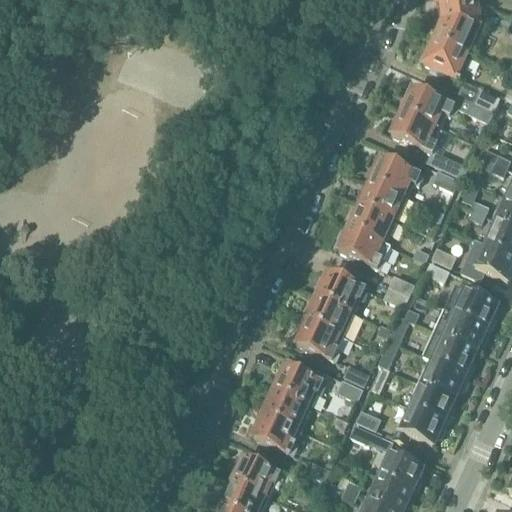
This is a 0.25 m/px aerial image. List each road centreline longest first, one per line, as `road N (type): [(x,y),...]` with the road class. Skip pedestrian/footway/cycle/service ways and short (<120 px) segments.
road 1 (residential): [(162,511),(378,38),(381,0)]
road 2 (residential): [(454,511),(511,385)]
